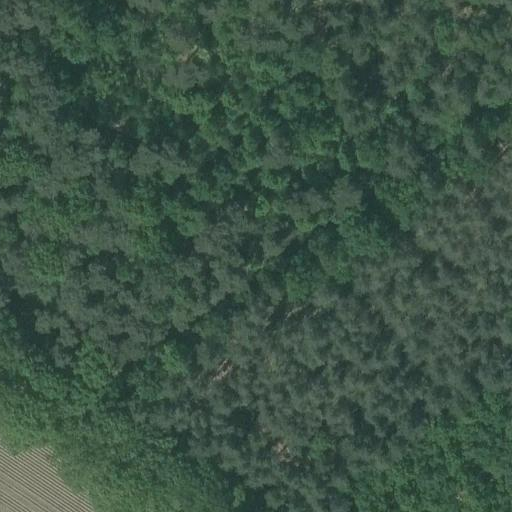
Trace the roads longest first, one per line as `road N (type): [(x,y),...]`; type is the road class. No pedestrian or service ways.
road 1 (track): [(511,87),(73,406),(56,410)]
road 2 (track): [(232,511),(0,357)]
road 3 (track): [(376,212),(226,0)]
